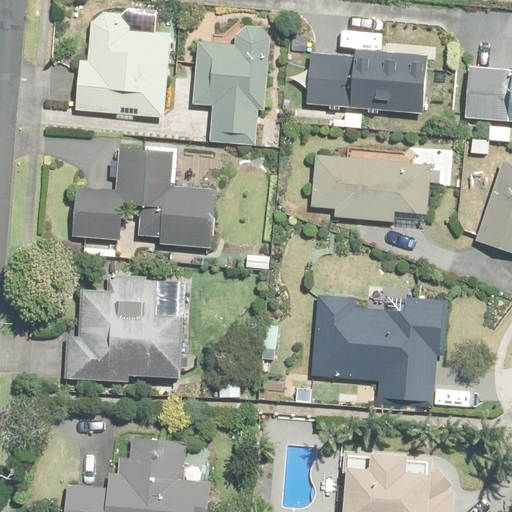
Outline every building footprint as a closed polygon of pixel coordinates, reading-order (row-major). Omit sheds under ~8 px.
[(55,80),(48,79),(45,132),(137,136),(140,84),(138,84),(139,53),(108,52),(92,35),(69,35),(57,39),(55,80)] [(162,129),(180,129),(179,166),(225,168),(227,131),(235,131),(237,65),(237,49),(204,48),(204,64),(164,63),(162,129)] [(398,80),(277,74),(274,129),(396,135),(398,80)] [(511,90),(444,88),(442,144),(511,147),(511,90)] [(209,191),(166,189),(168,155),(106,152),(104,194),(66,191),(62,239),(102,243),(102,244),(145,245),(145,247),(205,251),(209,191)] [(397,182),(284,171),(278,232),(391,243),(397,182)] [(511,272),(511,194),(472,179),(437,271),(485,289),(495,265),(511,272)] [(163,288),(157,288),(158,269),(112,267),(111,287),(81,287),(81,329),(65,328),(61,378),(123,382),(124,370),(179,371),(180,316),(163,316),(163,288)] [(342,365),(374,370),(373,383),(428,386),(434,286),(379,283),(378,293),(349,289),(349,283),(305,279),(297,363),(342,367),(342,365)] [(182,511),(183,481),(152,481),(152,459),(107,459),(107,481),(77,480),(77,504),(40,504),(39,511),(182,511)] [(400,511),(402,492),(379,490),(381,474),(344,471),(343,489),(313,487),(312,511),(400,511)]
